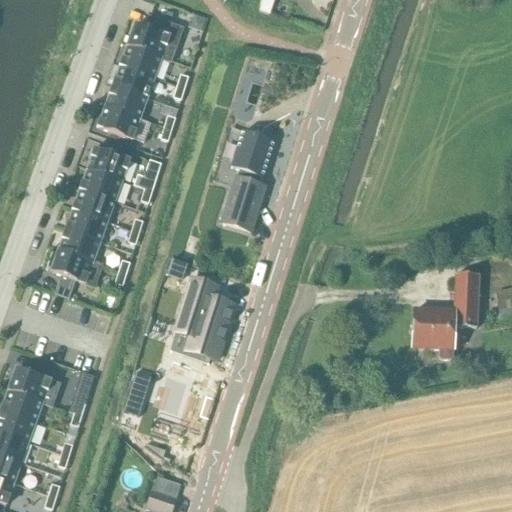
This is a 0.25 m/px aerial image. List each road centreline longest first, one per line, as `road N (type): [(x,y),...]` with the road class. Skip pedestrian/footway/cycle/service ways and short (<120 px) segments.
road 1 (unclassified): [(197,511),(356,0)]
road 2 (tertiary): [(106,0),(0,293)]
road 3 (track): [(301,283),(326,237),(511,210)]
